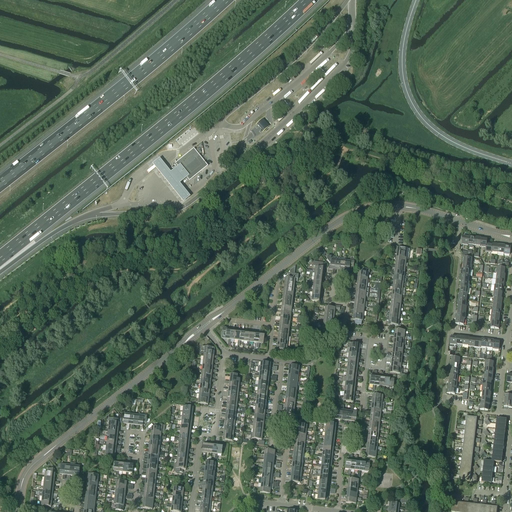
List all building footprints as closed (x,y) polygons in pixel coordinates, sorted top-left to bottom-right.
[(260,128),(263,132),(269,127),(266,123),(263,119),(257,124),(260,128)] [(190,180),(207,166),(193,149),(176,163),(190,180)] [(183,203),(190,197),(189,196),(186,192),(182,187),(179,184),(181,182),(187,177),(189,176),(180,165),(178,166),(173,170),(172,171),(170,173),(169,171),(165,166),(162,162),(159,159),(152,164),(154,167),(158,172),(162,177),(166,182),(170,187),(175,192),(179,198),(182,202),(183,203)] [(406,260),(408,260),(409,250),(397,248),(396,256),(396,258),(406,259),(406,260)] [(329,269),(334,270),(336,258),(327,257),(327,260),(329,264),(330,264),(329,269)] [(345,261),(344,271),(349,272),(349,270),(350,270),(353,268),(354,260),(350,259),(350,262),(345,261)] [(315,272),(324,273),(325,269),(322,268),(323,263),(313,262),(312,271),(315,271),(315,272)] [(285,278),(284,283),(294,284),(294,282),(297,282),(298,275),(294,274),(295,267),(290,271),(290,274),(288,274),(288,279),(285,278)] [(358,272),(357,277),(367,278),(368,273),(369,274),(370,270),(360,269),(360,273),(358,272)] [(363,317),(353,315),(352,322),(355,322),(354,324),(361,325),(361,322),(362,322),(363,317)] [(333,323),(323,322),(323,327),(322,326),(321,330),(329,330),(330,327),(333,328),(333,323)] [(229,340),(231,330),(226,329),(226,328),(222,328),(221,338),(225,339),(224,339),(228,340),(229,340)] [(204,351),(203,356),(213,357),(214,352),(214,348),(202,347),(201,351),(204,351)] [(400,369),(390,368),(390,373),(400,374),(399,375),(399,378),(402,378),(407,379),(407,375),(402,375),(403,370),(400,369)] [(239,385),(241,386),(242,383),(239,383),(240,379),(237,379),(237,375),(230,374),(230,378),(229,383),(239,384),(239,385)] [(385,377),(383,387),(382,387),(382,389),(384,389),(385,387),(393,388),(394,378),(385,377)] [(336,420),(341,420),(342,411),(343,411),(344,408),(341,408),(341,410),(337,410),(333,410),(332,419),(336,420)] [(139,416),(137,426),(142,426),(143,425),(144,425),(146,423),(147,415),(139,414),(139,416)] [(109,422),(108,427),(118,428),(119,423),(118,423),(118,420),(108,419),(108,422),(109,422)] [(297,425),(296,429),(306,431),(306,432),(308,432),(309,430),(306,429),(307,423),(298,422),(298,425),(297,425)] [(152,427),(151,432),(161,433),(164,433),(165,426),(157,425),(157,428),(152,427)] [(252,433),(250,433),(249,435),(252,436),(251,439),(259,440),(259,441),(258,441),(258,444),(264,445),(264,442),(261,441),(262,435),(252,434),(252,433)] [(265,450),(264,455),(274,456),(276,456),(277,454),(274,453),(275,451),(272,451),(272,449),(266,448),(266,450),(265,450)] [(113,471),(116,472),(118,472),(119,462),(114,461),(113,467),(111,467),(111,471),(113,471)] [(360,461),(359,471),(358,471),(358,473),(360,473),(360,471),(369,472),(370,462),(360,461)] [(186,465),(176,464),(174,464),(173,472),(182,473),(183,470),(186,470),(186,465)] [(45,473),(44,477),(54,479),(55,474),(54,474),(54,470),(46,469),(46,473),(45,473)] [(88,474),(87,483),(97,484),(97,485),(99,485),(100,483),(97,482),(98,475),(88,474)] [(114,499),(112,499),(111,501),(114,501),(113,505),(116,505),(115,510),(123,511),(124,501),(114,500),(114,499)]
